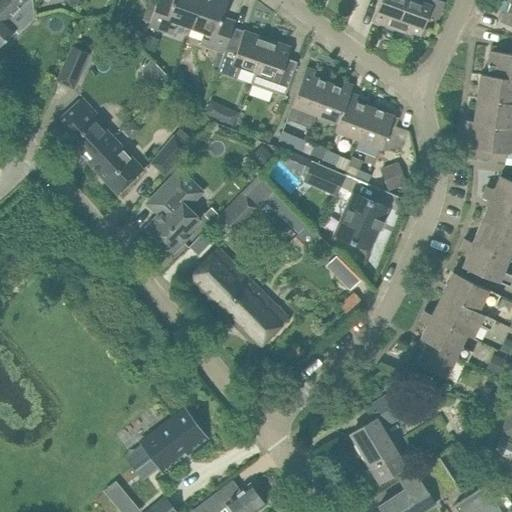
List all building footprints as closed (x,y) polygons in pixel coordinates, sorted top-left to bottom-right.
[(25,0),(0,0),(0,44),(16,29),(6,19),(25,0)] [(139,17),(150,21),(157,1),(152,0),(145,0),(145,2),(143,2),(139,17)] [(177,22),(190,27),(199,0),(157,0),(157,1),(150,21),(148,25),(173,33),(177,22)] [(199,0),(190,27),(204,32),(200,43),(224,51),(226,45),(232,27),(234,21),(221,17),(227,0),(199,0)] [(379,0),(372,21),(374,21),(375,18),(381,21),(381,24),(396,29),(406,0),(379,0)] [(443,1),(440,0),(406,0),(396,29),(410,34),(412,32),(423,36),(426,29),(423,27),(427,14),(437,18),(443,1)] [(511,0),(507,0),(500,21),(511,25),(511,0)] [(243,30),(232,27),(226,45),(224,51),(217,71),(236,78),(240,67),(255,72),(267,38),(252,33),(250,35),(244,33),(245,30),(243,30)] [(255,72),(251,83),(285,95),(297,61),(286,58),(290,46),(288,45),(287,48),(281,46),(281,43),(267,38),(255,72)] [(88,52),(72,45),(56,80),(73,88),(88,52)] [(505,160),(506,152),(511,152),(511,141),(510,141),(511,128),(511,53),(499,51),(500,47),(490,45),(486,74),(480,73),(469,155),(505,160)] [(315,70),(306,67),(291,105),(315,114),(327,82),(312,76),(315,70)] [(327,82),(315,114),(337,122),(338,122),(349,92),(352,85),(343,81),(341,87),(327,82)] [(357,95),(349,92),(338,122),(337,122),(334,129),(357,138),(370,106),(355,101),(357,95)] [(52,124),(87,162),(113,137),(96,119),(99,116),(81,97),(52,124)] [(209,100),(203,113),(232,126),(238,113),(209,100)] [(397,117),(370,106),(357,138),(381,147),(390,124),(394,126),(397,117)] [(300,151),(305,140),(295,136),(300,123),(287,118),(277,141),(300,151)] [(188,146),(187,146),(193,139),(180,127),(150,162),(164,174),(188,146)] [(271,131),(261,127),(257,137),(267,140),(271,131)] [(87,162),(116,193),(143,169),(113,137),(87,162)] [(327,150),(305,140),(300,151),(322,160),(327,150)] [(345,170),(348,164),(350,159),(327,150),(322,160),(345,170)] [(312,160),(303,180),(334,194),(343,174),(312,160)] [(345,170),(344,173),(367,183),(371,174),(348,164),(345,170)] [(146,203),(157,214),(145,227),(172,253),(191,232),(189,231),(200,219),(189,209),(204,192),(179,168),(146,203)] [(511,180),(500,175),(493,191),(499,194),(493,208),(487,206),(475,235),(481,238),(474,254),(468,251),(462,266),(510,286),(511,280),(511,275),(503,271),(511,248),(511,180)] [(271,189),(258,176),(219,215),(218,217),(235,234),(259,209),(255,205),(271,189)] [(352,192),(333,234),(369,250),(387,207),(352,192)] [(211,207),(204,214),(212,222),(218,217),(219,215),(211,207)] [(307,223),(293,238),(301,246),(312,246),(321,237),(307,223)] [(186,278),(220,311),(251,280),(217,246),(186,278)] [(336,256),(327,262),(344,286),(353,280),(336,256)] [(494,304),(499,294),(453,271),(445,286),(451,289),(433,326),(427,323),(420,338),(425,341),(414,362),(445,377),(456,355),(466,361),(471,351),(460,345),(465,334),(471,336),(477,324),(489,330),(494,320),(477,311),(483,299),(494,304)] [(251,280),(220,311),(257,347),(288,317),(251,280)] [(484,395),(479,404),(496,412),(501,402),(484,395)] [(378,428),(397,417),(385,396),(365,408),(372,420),(350,433),(379,480),(404,465),(388,439),(386,441),(378,428)] [(206,438),(184,409),(140,441),(163,471),(178,459),(176,456),(183,451),(185,453),(206,438)] [(419,511),(458,486),(439,456),(401,481),(405,487),(378,506),(382,511),(419,511)] [(254,511),(265,504),(249,483),(217,507),(219,511),(217,511),(254,511)] [(503,511),(484,484),(453,505),(457,511),(503,511)] [(176,511),(163,497),(145,511),(176,511)]
